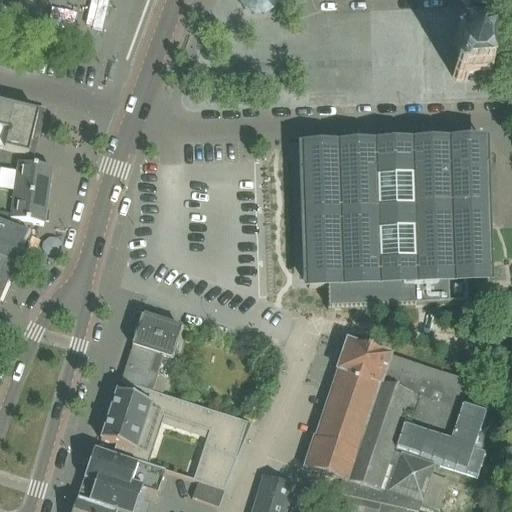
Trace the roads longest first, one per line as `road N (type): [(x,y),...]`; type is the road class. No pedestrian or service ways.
road 1 (residential): [(136,117),(173,126),(505,117),(511,109)]
road 2 (tertiary): [(29,511),(85,326),(76,297)]
road 3 (residential): [(84,270),(293,345)]
road 4 (residential): [(237,511),(292,377),(293,345)]
road 5 (tertiary): [(84,270),(136,117)]
road 6 (tertiary): [(76,297),(46,312),(33,334),(0,428)]
road 7 (residential): [(136,117),(0,81)]
road 8 (tertiary): [(136,117),(175,0)]
